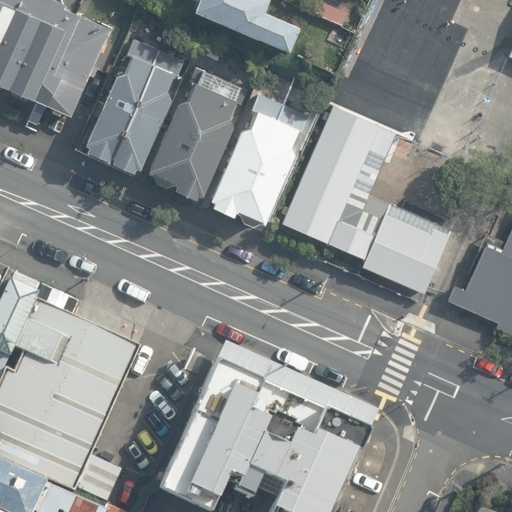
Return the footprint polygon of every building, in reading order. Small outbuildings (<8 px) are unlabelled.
[(0,0),(0,85),(67,116),(110,23),(60,0),(0,0)] [(267,0),(193,0),(191,6),(290,48),(302,19),(266,4),(267,0)] [(379,0),(281,228),(426,290),(428,285),(453,228),(372,194),(391,150),(410,159),(464,32),(389,0),(379,0)] [(156,52),(130,40),(81,149),(108,160),(156,52)] [(183,63),(156,52),(108,160),(134,172),(183,63)] [(249,92),(193,66),(143,174),(199,200),(249,92)] [(310,118),(254,94),(207,202),(263,226),(310,118)] [(511,338),(511,239),(507,252),(478,240),(454,295),(448,311),(511,338)] [(5,268),(0,279),(0,374),(10,350),(33,298),(39,282),(5,268)] [(142,339),(41,295),(0,387),(0,451),(77,485),(142,339)] [(335,511),(373,428),(214,358),(157,487),(212,511),(214,511),(229,479),(276,500),(270,511),(335,511)] [(0,455),(0,507),(10,511),(30,511),(47,477),(0,455)]
